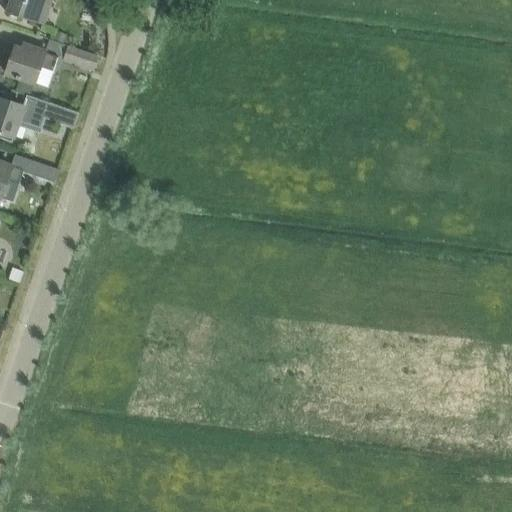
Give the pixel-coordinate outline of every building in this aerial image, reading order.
[(10,0),(6,13),(44,25),(52,0),(10,0)] [(67,35),(57,32),(54,41),(64,44),(67,35)] [(15,47),(6,74),(22,79),(18,91),(28,95),(30,95),(34,83),(35,83),(40,68),(53,72),(59,56),(23,44),(22,49),(15,47)] [(64,60),(94,70),(98,56),(68,46),(64,60)] [(0,98),(0,134),(1,134),(0,135),(0,137),(12,141),(18,124),(41,132),(46,119),(73,128),(79,113),(48,102),(30,95),(28,95),(23,107),(0,98)] [(32,161),(28,174),(55,183),(59,170),(32,161)] [(0,200),(1,198),(7,180),(19,185),(24,171),(0,162),(0,200)]
